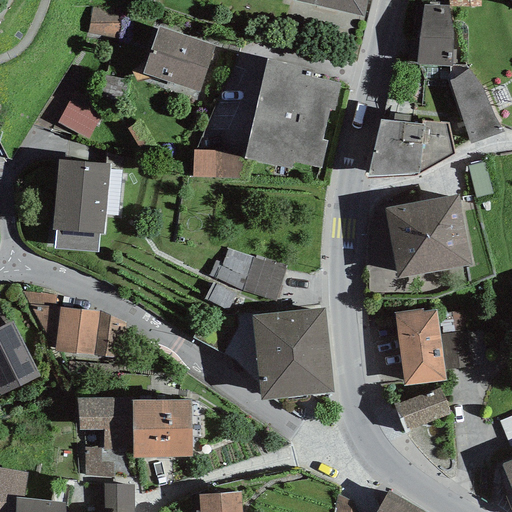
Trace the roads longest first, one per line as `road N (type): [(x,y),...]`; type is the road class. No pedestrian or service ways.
road 1 (residential): [(390,0),(345,198),(341,261),(345,367),(379,454)]
road 2 (residential): [(11,262),(89,293),(176,344),(326,448),(379,454)]
